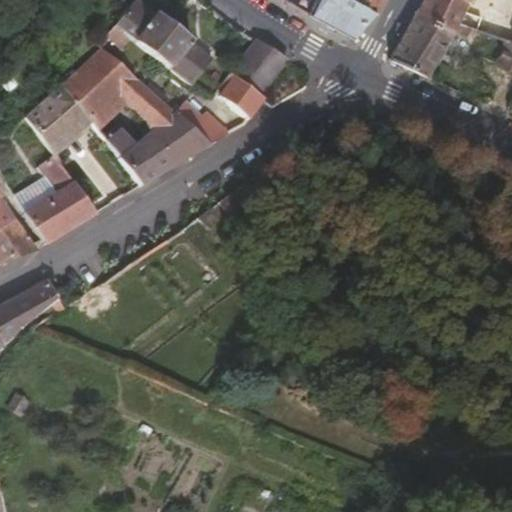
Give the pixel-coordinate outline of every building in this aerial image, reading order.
[(374,22),(340,0),(268,0),(280,9),(285,0),(315,0),(327,7),(309,30),(349,48),(374,22)] [(340,0),(374,22),(385,0),(340,0)] [(425,0),(412,24),(446,42),(451,33),(468,1),(466,0),(425,0)] [(129,1),(121,9),(107,25),(117,35),(182,98),(185,96),(206,73),(129,1)] [(389,71),(424,86),(446,42),(412,24),(389,71)] [(451,33),(446,42),(459,48),(482,45),(451,33)] [(490,73),(509,81),(511,73),(511,54),(500,50),(490,73)] [(102,54),(63,90),(104,148),(142,118),(146,125),(162,112),(102,54)] [(279,71),(252,54),(227,88),(253,106),(279,71)] [(253,106),(227,88),(212,111),(242,132),(259,109),(253,106)] [(104,148),(63,90),(47,106),(29,123),(61,175),(104,148)] [(175,125),(162,112),(146,125),(155,140),(164,134),(175,125)] [(207,157),(228,144),(195,112),(175,125),(207,157)] [(193,165),(207,157),(175,125),(164,134),(193,165)] [(173,176),(193,165),(164,134),(155,140),(147,146),(173,176)] [(147,146),(118,166),(138,197),(173,176),(147,146)] [(56,201),(27,220),(44,252),(91,225),(61,175),(47,185),(56,201)] [(357,209),(358,205),(357,200),(354,196),(350,193),(346,192),(341,192),(337,194),(334,198),(332,202),(332,207),(334,211),(337,215),(341,217),(346,217),(350,216),(354,213),(357,209)] [(0,200),(0,199),(0,231),(15,222),(0,200)] [(33,249),(15,222),(0,231),(0,265),(35,252),(33,249)] [(198,272),(176,252),(162,267),(184,288),(198,272)] [(56,316),(64,310),(51,281),(0,309),(0,350),(12,344),(52,307),(56,316)] [(0,419),(0,429),(9,435),(20,419),(6,410),(0,419)]
